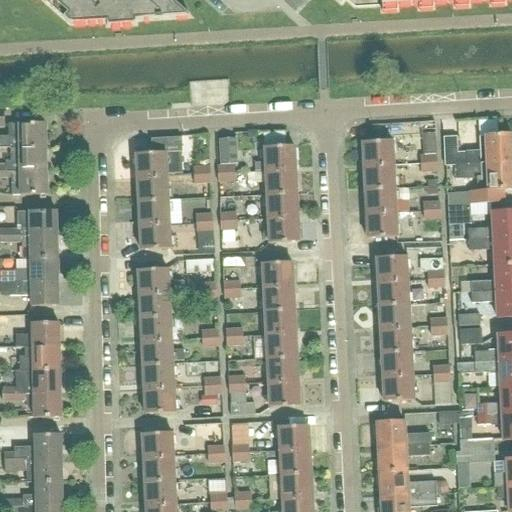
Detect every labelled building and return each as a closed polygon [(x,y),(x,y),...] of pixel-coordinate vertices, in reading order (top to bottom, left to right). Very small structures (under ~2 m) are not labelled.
[(40,0),(43,2),(45,0),(50,0),(67,15),(63,20),(70,26),(105,24),(106,24),(107,28),(136,26),(135,22),(191,19),(169,0),(40,0)] [(511,0),(345,0),(380,0),(381,7),(381,9),(381,15),(398,14),(398,7),(420,6),(420,13),(434,12),(433,4),(456,3),(456,10),(470,9),(469,2),(493,0),(493,7),(506,7),(506,0),(511,0)] [(19,149),(46,148),(46,124),(9,125),(9,137),(0,137),(0,148),(11,149),(19,149)] [(511,134),(480,136),(481,152),(458,153),(457,138),(444,138),(446,166),(458,165),(511,162),(511,134)] [(219,140),(221,165),(238,164),(236,138),(219,140)] [(362,144),(364,168),(394,167),(393,142),(362,144)] [(256,172),(264,171),(264,173),(295,172),(294,147),(263,149),(264,163),(255,163),(256,172)] [(12,173),(47,172),(46,148),(19,149),(11,149),(11,161),(6,161),(6,165),(0,165),(1,179),(12,179),(12,173)] [(135,155),(136,180),(167,178),(166,154),(135,155)] [(420,156),(421,165),(437,164),(437,155),(420,156)] [(193,168),(193,176),(211,175),(210,159),(193,160),(194,168),(193,168)] [(511,162),(458,165),(459,179),(474,178),(474,174),(477,173),(478,191),(469,192),(469,204),(471,204),(505,202),(504,190),(511,189),(511,162)] [(438,172),(437,164),(421,165),(421,174),(438,172)] [(217,166),(218,175),(235,174),(234,165),(217,166)] [(395,190),(394,167),(364,168),(365,192),(395,190)] [(12,197),(20,197),(47,196),(47,172),(12,173),(12,179),(12,197)] [(266,197),(296,195),(295,172),(264,173),(266,197)] [(235,182),(235,174),(218,175),(219,184),(235,182)] [(212,184),(211,175),(193,176),(194,185),(212,184)] [(168,202),(167,178),(136,180),(138,204),(168,202)] [(423,203),(423,213),(440,212),(439,188),(425,189),(425,203),(423,203)] [(365,192),(366,216),(397,214),(395,190),(365,192)] [(267,221),(298,219),(296,195),(266,197),(267,221)] [(138,204),(139,228),(169,226),(168,202),(138,204)] [(448,225),(455,225),(472,224),(471,217),(471,204),(469,204),(448,205),(448,225)] [(21,229),(22,237),(57,236),(57,212),(18,213),(18,230),(21,229)] [(440,212),(423,213),(424,232),(420,232),(420,242),(441,241),(440,212)] [(511,212),(492,213),(492,216),(492,229),(468,230),(469,241),(511,239),(511,212)] [(220,213),(220,222),(237,221),(237,213),(220,213)] [(196,215),(196,224),(213,222),(213,214),(196,215)] [(398,239),(397,214),(366,216),(367,240),(398,239)] [(298,219),(267,221),(268,245),(299,243),(298,219)] [(237,221),(220,222),(222,252),(243,251),(242,241),(238,242),(237,221)] [(214,231),(213,222),(196,224),(197,232),(214,231)] [(305,224),(307,245),(326,244),(325,222),(305,224)] [(171,250),(169,226),(139,228),(140,252),(171,250)] [(0,243),(12,243),(12,230),(0,229),(0,243)] [(30,260),(58,260),(57,236),(22,237),(21,229),(18,230),(12,230),(12,243),(22,243),(22,260),(30,260)] [(493,250),(494,266),(511,265),(511,239),(469,241),(469,251),(493,250)] [(428,273),(429,281),(444,280),(444,271),(443,271),(442,249),(420,250),(421,260),(420,260),(420,273),(428,273)] [(245,268),(245,258),(223,259),(223,269),(245,268)] [(378,284),(408,282),(407,258),(376,259),(378,284)] [(23,290),(23,284),(58,283),(58,260),(30,260),(31,271),(0,271),(0,277),(14,278),(14,290),(23,290)] [(215,260),(186,261),(187,274),(216,272),(215,260)] [(263,289),(294,288),(292,263),(262,265),(263,289)] [(471,282),(471,294),(511,291),(511,265),(494,266),(495,281),(471,282)] [(139,296),(169,295),(168,270),(138,272),(139,296)] [(0,283),(0,297),(31,296),(31,308),(59,307),(58,283),(23,284),(23,290),(14,290),(14,278),(0,277),(0,283)] [(444,280),(429,281),(429,289),(445,289),(444,280)] [(224,282),(224,291),(241,290),(240,281),(224,282)] [(199,283),(199,292),(217,291),(216,282),(199,283)] [(409,306),(408,282),(378,284),(379,307),(409,306)] [(264,313),(295,312),(294,288),(263,289),(264,313)] [(241,290),(224,291),(225,300),(242,298),(241,290)] [(217,300),(217,291),(199,292),(200,301),(217,300)] [(511,318),(511,291),(471,294),(472,304),(496,302),(497,319),(511,318)] [(170,318),(169,295),(139,296),(140,320),(170,318)] [(410,330),(409,306),(379,307),(380,331),(410,330)] [(265,337),(296,336),(295,312),(264,313),(265,337)] [(480,326),(480,315),(458,316),(459,327),(480,326)] [(140,320),(141,344),(172,342),(170,318),(140,320)] [(430,320),(430,328),(448,327),(447,319),(430,320)] [(25,349),(60,348),(59,324),(32,325),(32,335),(16,335),(16,343),(16,349),(25,349)] [(448,336),(448,327),(430,328),(431,337),(448,336)] [(226,330),(226,338),(243,337),(243,329),(226,330)] [(483,345),(482,329),(459,331),(460,346),(483,345)] [(202,331),(202,340),(219,339),(219,330),(202,331)] [(412,354),(410,330),(380,331),(381,355),(412,354)] [(475,352),(476,363),(511,361),(511,334),(498,335),(498,350),(475,352)] [(267,361),(297,359),(296,336),(265,337),(267,361)] [(244,346),(243,337),(226,338),(227,347),(244,346)] [(220,348),(219,339),(202,340),(203,348),(220,348)] [(173,366),(172,342),(141,344),(143,368),(173,366)] [(33,373),(60,372),(60,348),(25,349),(26,357),(20,358),(20,371),(16,371),(16,373),(33,373)] [(413,377),(412,354),(381,355),(382,379),(413,377)] [(268,385),(299,383),(297,359),(267,361),(268,385)] [(499,372),(500,389),(511,388),(511,361),(476,363),(457,364),(458,374),(499,372)] [(143,368),(144,392),(174,390),(173,366),(143,368)] [(433,367),(433,376),(451,375),(450,366),(433,367)] [(17,403),(26,403),(26,396),(60,396),(60,372),(33,373),(16,373),(16,388),(17,403)] [(451,383),(451,375),(433,376),(434,384),(451,383)] [(228,377),(229,386),(246,385),(245,376),(228,377)] [(414,402),(413,377),(382,379),(384,403),(414,402)] [(204,379),(205,388),(221,387),(221,378),(204,379)] [(299,383),(268,385),(269,409),(300,408),(299,383)] [(246,385),(229,386),(229,394),(230,394),(232,417),(255,416),(254,404),(247,404),(246,385)] [(222,396),(221,387),(205,388),(205,397),(201,397),(201,407),(217,406),(217,396),(222,396)] [(3,403),(17,403),(16,388),(3,388),(3,403)] [(476,405),(477,417),(511,415),(511,388),(500,389),(501,403),(476,405)] [(175,415),(174,390),(144,392),(145,416),(175,415)] [(26,406),(33,406),(34,420),(61,420),(60,396),(26,396),(26,403),(26,406)] [(439,425),(459,424),(459,418),(458,412),(439,414),(439,425)] [(477,426),(502,425),(503,442),(511,441),(511,415),(477,417),(477,426)] [(470,438),(469,418),(462,418),(459,418),(459,424),(460,439),(470,438)] [(377,424),(378,449),(429,447),(429,433),(405,434),(405,423),(377,424)] [(208,447),(208,456),(225,455),(223,427),(212,428),(212,432),(207,432),(208,445),(212,445),(212,447),(208,447)] [(280,453),(310,452),(309,427),(278,429),(280,453)] [(144,460),(174,458),(173,434),(142,436),(144,460)] [(4,453),(5,467),(17,467),(17,453),(27,453),(27,460),(62,460),(61,435),(34,436),(34,447),(14,448),(14,453),(4,453)] [(460,442),(461,453),(494,451),(494,440),(460,442)] [(232,445),(232,455),(249,454),(249,444),(232,445)] [(430,455),(429,447),(378,449),(380,474),(407,473),(406,457),(430,455)] [(494,451),(461,453),(461,465),(495,463),(494,451)] [(280,453),(281,477),(312,476),(310,452),(280,453)] [(35,483),(35,484),(62,483),(62,460),(27,460),(27,453),(17,453),(17,467),(5,467),(5,474),(15,473),(15,472),(27,472),(27,483),(35,483)] [(249,454),(232,455),(233,463),(250,461),(249,454)] [(225,455),(208,456),(209,465),(225,464),(225,455)] [(145,484),(175,482),(174,458),(144,460),(145,484)] [(498,489),(498,488),(511,487),(511,460),(506,461),(507,475),(494,476),(495,489),(498,489)] [(408,484),(407,473),(380,474),(381,498),(437,496),(437,495),(448,494),(448,486),(443,483),(436,483),(436,482),(408,484)] [(282,501),(313,499),(312,476),(281,477),(282,501)] [(176,506),(175,482),(145,484),(146,507),(176,506)] [(27,511),(27,507),(63,507),(62,483),(35,484),(35,496),(23,496),(23,499),(18,499),(18,511),(27,511)] [(498,500),(508,499),(508,511),(511,511),(511,487),(498,488),(498,489),(498,500)] [(234,494),(235,502),(252,501),(251,492),(234,494)] [(210,495),(211,503),(227,502),(227,494),(210,495)] [(437,506),(437,496),(381,498),(381,511),(409,511),(409,508),(437,506)] [(63,511),(63,507),(27,507),(27,511),(18,511),(18,499),(5,500),(5,511),(63,511)] [(313,511),(313,499),(282,501),(282,511),(313,511)] [(253,509),(252,501),(235,502),(236,511),(253,509)] [(214,511),(228,511),(227,502),(211,503),(211,511),(214,511)]
